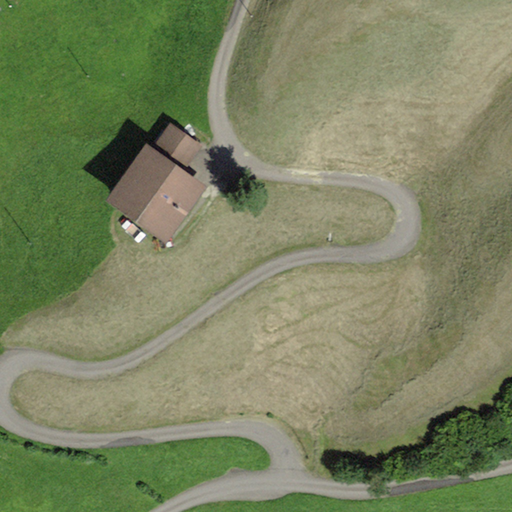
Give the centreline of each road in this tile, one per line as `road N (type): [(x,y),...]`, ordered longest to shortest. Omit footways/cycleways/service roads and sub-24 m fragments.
road 1 (track): [(0,385),(25,362),(110,370),(278,267),(387,250),(407,233),(406,207),(386,186),(277,174),(233,151),(217,93),(245,0)]
road 2 (unclassified): [(165,511),(235,487),(397,486),(511,463)]
road 3 (track): [(290,484),(278,448),(253,430),(55,437),(14,422),(0,405)]
